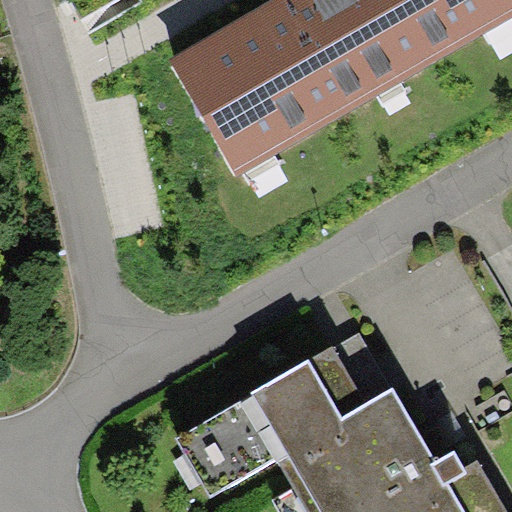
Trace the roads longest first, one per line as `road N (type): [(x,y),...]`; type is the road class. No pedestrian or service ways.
road 1 (residential): [(126,368),(511,153)]
road 2 (residential): [(126,368),(103,316),(26,0)]
road 3 (residential): [(2,493),(126,368)]
